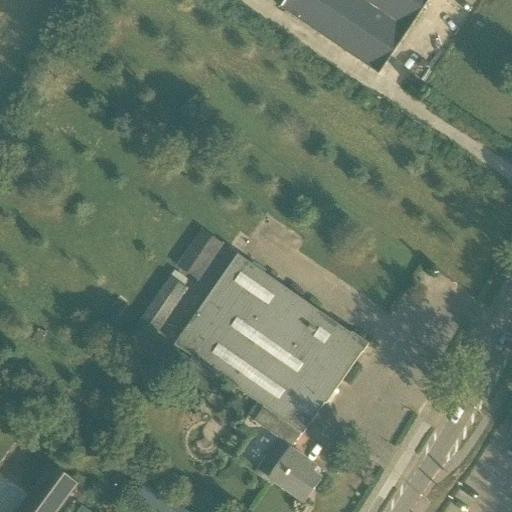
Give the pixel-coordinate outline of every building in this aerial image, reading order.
[(430,0),(286,0),(281,9),(380,75),(430,0)] [(223,245),(201,230),(176,266),(199,282),(223,245)] [(306,390),(326,403),(361,353),(363,354),(369,345),(352,333),(351,335),(238,256),(175,346),(264,409),(264,408),(277,416),(288,400),(296,405),(306,390)] [(189,289),(170,276),(130,335),(149,347),(189,289)] [(304,436),(326,403),(306,390),(296,405),(288,400),(277,416),(264,408),(264,409),(254,422),(282,442),(277,450),(274,448),(255,475),(269,485),(272,481),(305,504),(322,480),(308,471),(312,465),(291,451),(302,435),(304,436)] [(51,465),(17,511),(58,511),(78,485),(51,465)] [(160,511),(163,511),(171,502),(162,495),(154,507),(160,511)] [(188,511),(172,500),(171,502),(163,511),(188,511)]
